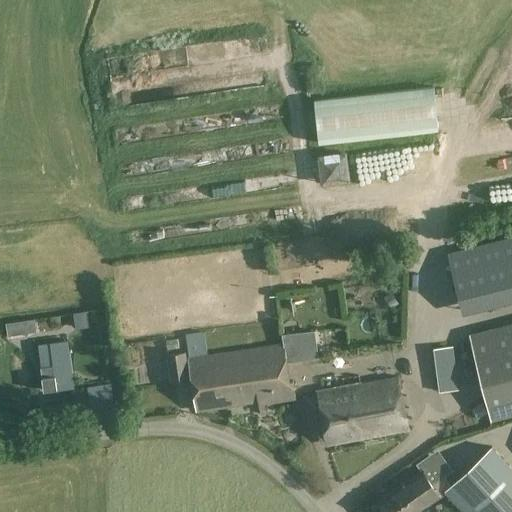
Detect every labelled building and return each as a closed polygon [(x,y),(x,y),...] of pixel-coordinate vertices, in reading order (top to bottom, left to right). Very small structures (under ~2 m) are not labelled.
[(261,34),(219,45),(223,61),(265,50),(261,34)] [(434,39),(419,55),(437,72),(452,55),(434,39)] [(304,113),(308,138),(407,126),(404,99),(387,101),(389,111),(352,116),(351,107),(304,113)] [(511,279),(511,236),(449,253),(459,293),(511,279)] [(86,310),(74,312),(74,317),(75,319),(76,328),(88,326),(87,320),(87,315),(86,310)] [(14,321),(6,322),(6,323),(8,335),(18,334),(17,322),(16,321),(14,321)] [(511,413),(511,323),(470,334),(491,419),(511,413)] [(204,332),(186,334),(189,357),(196,409),(272,398),(272,400),(274,399),(295,396),(293,380),(290,381),(287,361),(284,343),(208,354),(204,332)] [(302,359),(299,333),(283,335),(284,343),(287,361),(302,359)] [(458,388),(453,346),(434,348),(439,391),(458,388)] [(54,365),(41,367),(44,390),(57,388),(57,390),(74,387),(69,349),(52,351),(54,365)] [(167,354),(171,381),(189,379),(185,351),(167,354)] [(352,385),(318,391),(328,444),(408,429),(398,377),(352,385)] [(511,511),(511,467),(491,445),(452,483),(445,490),(446,491),(465,511),(511,511)] [(407,479),(407,478),(378,499),(387,511),(415,511),(426,504),(427,506),(446,491),(445,490),(452,483),(444,472),(424,486),(414,473),(407,479)]
